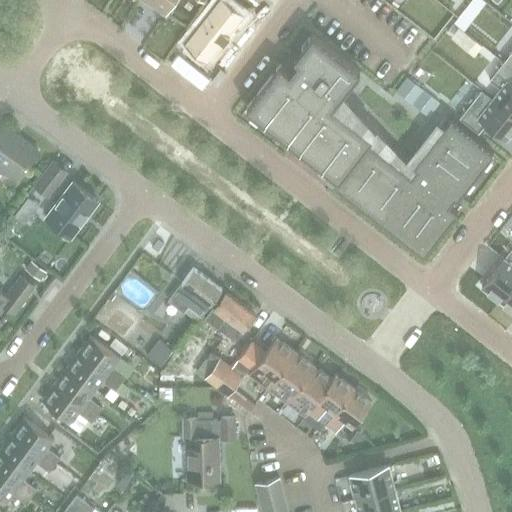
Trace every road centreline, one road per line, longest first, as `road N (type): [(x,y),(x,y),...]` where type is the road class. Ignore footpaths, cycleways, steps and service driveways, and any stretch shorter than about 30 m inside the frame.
road 1 (residential): [(207,115),(432,288)]
road 2 (residential): [(374,362),(147,196)]
road 3 (residential): [(3,391),(147,196)]
road 4 (residential): [(67,6),(207,115)]
road 5 (residential): [(147,196),(11,90)]
road 6 (residential): [(297,0),(207,115)]
road 7 (residential): [(443,437),(304,472)]
road 8 (residential): [(432,288),(511,187)]
